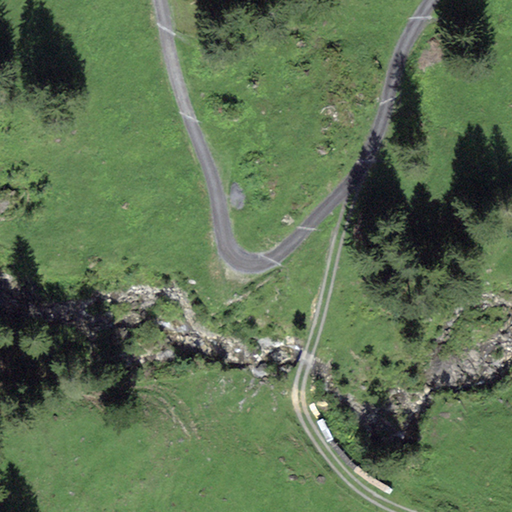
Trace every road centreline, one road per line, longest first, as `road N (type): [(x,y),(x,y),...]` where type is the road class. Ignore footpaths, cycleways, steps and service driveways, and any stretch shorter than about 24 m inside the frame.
road 1 (track): [(434,0),(409,35),(359,170),(284,250),(252,265),(224,244),(213,179),(173,73),(159,0)]
road 2 (track): [(359,170),(298,402),(336,467),(405,511)]
